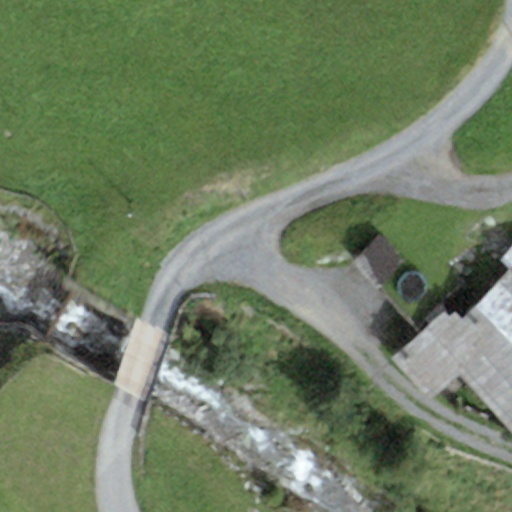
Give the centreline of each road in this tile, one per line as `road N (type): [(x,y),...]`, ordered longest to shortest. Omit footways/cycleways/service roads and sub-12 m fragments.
road 1 (residential): [(131,511),(115,479),(117,423),(154,303),(179,263),(415,137),(459,101),(511,35)]
road 2 (track): [(359,166),(477,194),(511,181)]
